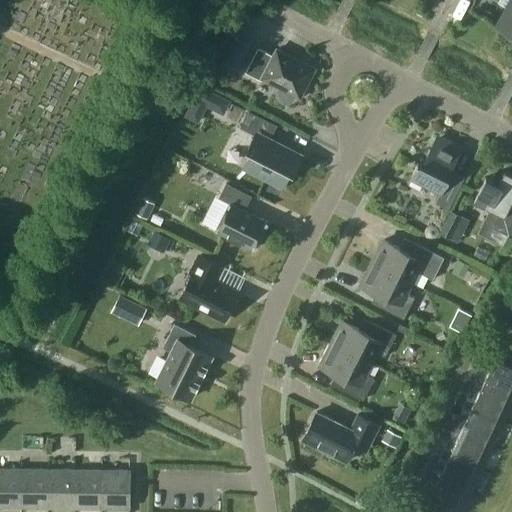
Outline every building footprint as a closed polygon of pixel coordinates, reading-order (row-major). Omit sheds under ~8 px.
[(497,26),(511,34),(511,9),(507,7),(497,26)] [(161,54),(165,44),(148,36),(143,46),(161,54)] [(235,73),(249,45),(234,37),(220,65),(235,73)] [(293,99),(294,98),(295,96),(299,98),(315,68),(276,48),(273,55),(258,47),(245,72),(261,81),(262,79),(279,87),(277,90),(277,92),(277,93),(277,95),(278,96),(278,98),(279,99),(280,100),(281,101),(283,102),(284,102),(286,102),(287,102),(289,102),(290,101),(291,100),(293,99)] [(226,101),(220,112),(227,116),(242,123),(241,126),(255,134),(247,149),(255,153),(248,165),(280,182),(286,169),(292,172),(300,156),(268,140),(275,125),(226,101)] [(448,209),(461,184),(446,177),(459,150),(436,138),(423,165),(417,162),(410,178),(440,193),(435,202),(448,209)] [(491,226),(510,235),(511,231),(511,207),(509,206),(511,199),(511,173),(504,170),(498,183),(485,176),(474,200),(498,212),(491,226)] [(253,248),(267,221),(244,210),(251,196),(226,183),(218,197),(229,203),(215,229),(253,248)] [(147,219),(154,203),(142,197),(135,213),(147,219)] [(469,220),(450,210),(439,233),(458,242),(469,220)] [(436,225),(431,224),(426,225),(423,229),(423,234),(426,238),(431,239),(436,238),(438,234),(438,229),(436,225)] [(171,238),(154,230),(147,244),(164,252),(171,238)] [(413,242),(408,252),(383,239),(372,262),(410,282),(411,281),(422,287),(427,276),(432,279),(443,257),(413,242)] [(192,272),(180,298),(223,320),(237,293),(214,281),(222,266),(199,254),(190,271),(192,272)] [(463,277),(469,265),(457,259),(451,271),(463,277)] [(410,282),(372,262),(360,285),(385,297),(380,307),(403,319),(414,297),(405,292),(410,282)] [(138,325),(146,308),(118,295),(110,312),(138,325)] [(462,332),(471,314),(458,308),(449,326),(462,332)] [(343,320),(331,343),(370,362),(375,352),(384,356),(395,334),(372,322),(367,332),(343,320)] [(195,334),(174,323),(162,347),(170,351),(156,380),(190,397),(211,356),(190,345),(195,334)] [(364,373),(370,362),(331,343),(320,365),(344,378),(339,388),(362,399),(374,377),(364,373)] [(511,357),(490,348),(481,367),(474,364),(468,376),(511,396),(511,357)] [(470,391),(464,403),(503,421),(511,402),(511,396),(468,376),(462,388),(470,391)] [(492,446),(503,421),(464,403),(459,415),(451,412),(446,424),(492,446)] [(345,461),(355,441),(368,447),(379,425),(357,414),(350,428),(316,411),(302,440),(345,461)] [(448,440),(442,452),(481,470),(492,446),(446,424),(440,436),(448,440)] [(386,428),(381,440),(395,447),(401,436),(386,428)] [(429,460),(423,472),(470,494),(481,470),(442,452),(436,464),(429,460)] [(0,506),(20,506),(21,468),(0,467),(0,506)] [(48,469),(21,468),(20,506),(47,507),(48,469)] [(75,469),(48,469),(47,507),(74,507),(75,469)] [(102,469),(75,469),(74,507),(101,507),(102,469)] [(102,469),(101,507),(128,508),(129,470),(102,469)] [(461,511),(470,494),(423,472),(417,485),(425,488),(420,500),(427,503),(426,504),(444,511),(461,511)]
